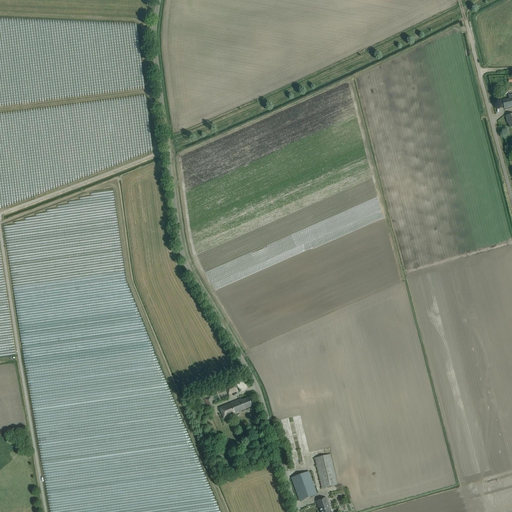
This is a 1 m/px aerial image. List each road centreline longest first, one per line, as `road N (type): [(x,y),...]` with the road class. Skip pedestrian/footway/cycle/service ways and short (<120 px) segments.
road 1 (unclassified): [(295,511),(258,395),(184,261),(155,49),(159,0)]
road 2 (track): [(167,143),(480,0)]
road 3 (unclassified): [(511,204),(461,10)]
